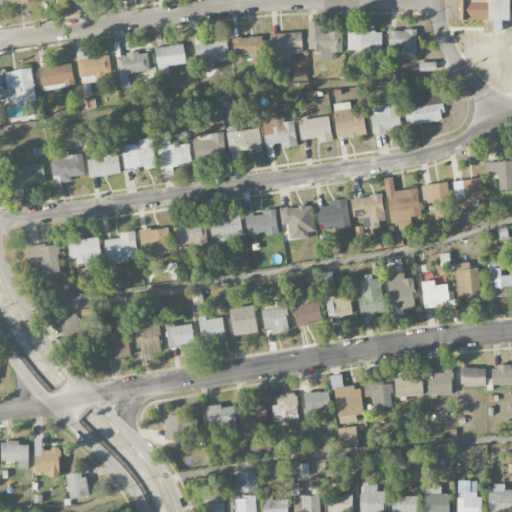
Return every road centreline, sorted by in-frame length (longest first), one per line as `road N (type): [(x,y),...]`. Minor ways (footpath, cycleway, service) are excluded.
road 1 (residential): [(501,104),(467,139),(419,157),(0,220)]
road 2 (tertiary): [(511,331),(81,397)]
road 3 (residential): [(183,511),(139,438),(45,343),(0,253)]
road 4 (residential): [(289,0),(0,40)]
road 5 (residential): [(0,339),(147,511)]
road 6 (residential): [(501,104),(450,53),(437,0)]
